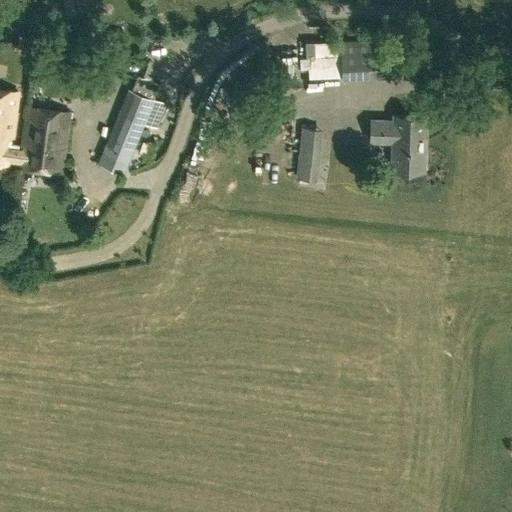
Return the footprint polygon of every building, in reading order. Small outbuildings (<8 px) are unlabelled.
[(113,33),(114,49),(131,49),(130,33),(113,33)] [(341,57),(341,78),(394,78),(393,41),(304,41),(304,58),(317,58),(317,62),(325,62),(325,57),(341,57)] [(111,61),(88,69),(95,88),(117,81),(111,61)] [(7,157),(19,158),(21,140),(9,139),(16,92),(0,89),(0,162),(6,164),(7,157)] [(120,114),(104,151),(126,161),(142,124),(120,114)] [(391,141),(390,168),(423,169),(425,116),(393,115),(393,120),(371,119),(370,140),(391,141)] [(21,140),(19,158),(18,166),(59,172),(67,123),(25,117),(21,140)] [(318,165),(320,148),(303,146),(301,163),(318,165)]
